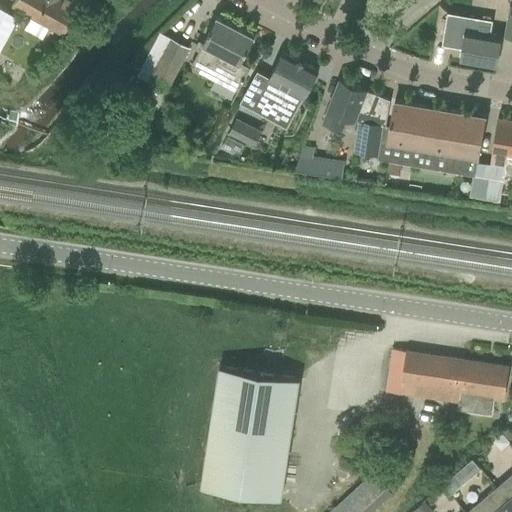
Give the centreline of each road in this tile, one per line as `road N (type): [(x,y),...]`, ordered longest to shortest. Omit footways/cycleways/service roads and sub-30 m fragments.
road 1 (tertiary): [(511,326),(0,245)]
road 2 (residential): [(511,94),(418,76),(261,0)]
